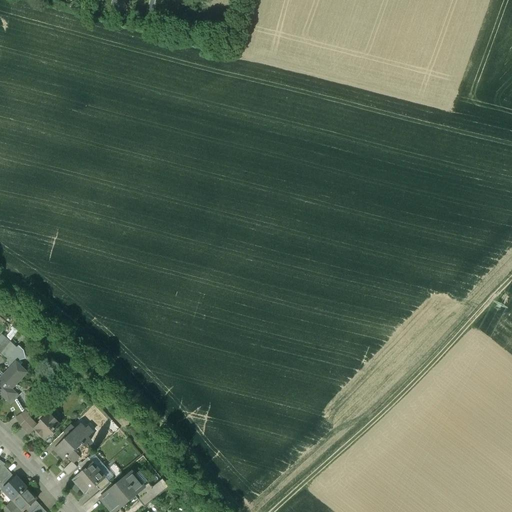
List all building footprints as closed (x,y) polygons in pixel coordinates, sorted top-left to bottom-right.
[(5,338),(0,343),(0,353),(0,354),(10,342),(5,338)] [(0,354),(5,359),(17,347),(10,342),(0,354)] [(11,367),(3,376),(2,376),(0,378),(0,392),(6,398),(11,404),(16,399),(16,398),(16,397),(17,396),(16,395),(16,394),(10,389),(15,384),(14,384),(26,372),(19,365),(22,362),(19,360),(27,357),(26,353),(18,346),(17,347),(5,359),(5,365),(8,364),(11,367)] [(11,404),(6,398),(0,405),(9,421),(15,417),(23,412),(22,411),(23,410),(17,399),(16,400),(16,399),(11,404)] [(23,412),(15,417),(21,425),(29,417),(29,416),(25,410),(23,412)] [(52,416),(48,412),(39,421),(40,423),(37,425),(33,429),(34,429),(44,439),(49,435),(51,435),(53,433),(54,430),(60,424),(56,420),(57,419),(57,417),(55,415),(53,416),(52,416)] [(29,417),(21,425),(29,434),(34,429),(33,429),(37,425),(29,417)] [(68,436),(54,449),(64,459),(67,457),(68,458),(68,457),(72,461),(74,462),(80,457),(77,454),(79,452),(76,449),(81,444),(82,445),(83,444),(85,446),(91,440),(88,437),(94,432),(88,426),(87,427),(82,422),(76,428),(68,436)] [(71,424),(64,431),(68,436),(76,428),(71,424)] [(87,458),(78,467),(82,471),(91,463),(87,458)] [(72,461),(63,470),(68,475),(78,467),(74,462),(72,461)] [(82,471),(72,480),(79,488),(98,471),(91,463),(82,471)] [(0,471),(0,481),(1,483),(10,475),(3,467),(0,471)] [(98,471),(79,488),(85,496),(95,487),(105,478),(98,471)] [(131,473),(113,488),(110,483),(109,483),(103,489),(107,493),(100,498),(111,511),(114,511),(136,494),(140,498),(152,489),(139,472),(134,476),(131,473)] [(10,475),(1,483),(2,484),(5,487),(14,479),(10,475)] [(26,489),(16,478),(14,479),(5,487),(3,490),(7,495),(9,494),(14,500),(26,489)] [(105,478),(95,487),(99,491),(103,489),(109,483),(105,478)] [(140,498),(139,500),(144,507),(168,487),(163,480),(152,489),(140,498)] [(14,500),(6,506),(11,511),(23,511),(26,510),(35,501),(36,500),(26,489),(14,500)] [(99,491),(97,494),(100,498),(107,493),(103,489),(99,491)] [(44,511),(35,501),(26,510),(27,511),(44,511)]
